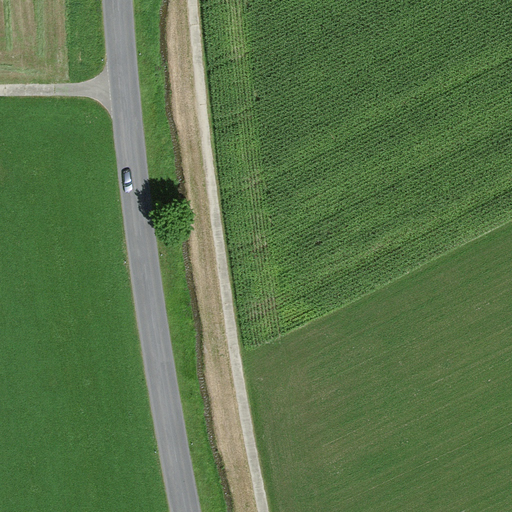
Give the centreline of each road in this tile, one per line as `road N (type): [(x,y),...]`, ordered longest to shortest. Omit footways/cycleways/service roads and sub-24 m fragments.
road 1 (track): [(263,511),(216,237),(192,0)]
road 2 (tertiary): [(119,0),(144,303),(185,511)]
road 3 (track): [(0,89),(122,88)]
